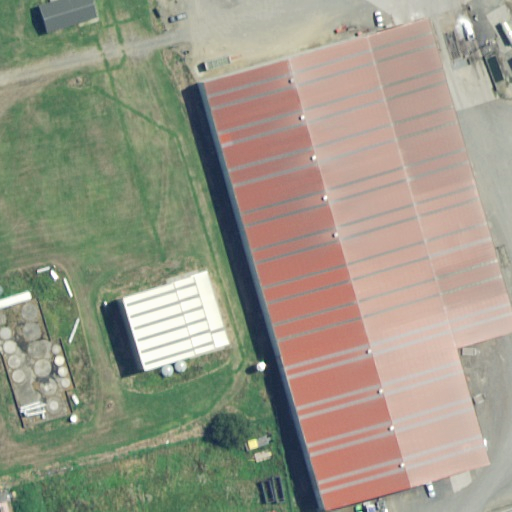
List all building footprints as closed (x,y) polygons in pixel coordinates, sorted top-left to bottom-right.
[(78,0),(44,0),(24,7),(33,35),(84,17),(78,0)] [(511,332),(423,28),(197,94),(319,511),(348,511),(486,472),(452,356),(511,339),(511,332)] [(209,272),(109,304),(131,377),(232,346),(209,272)] [(0,313),(0,335),(15,386),(28,383),(7,311),(0,313)] [(62,343),(50,345),(64,399),(75,397),(62,343)] [(90,382),(82,350),(71,353),(79,385),(90,382)]
